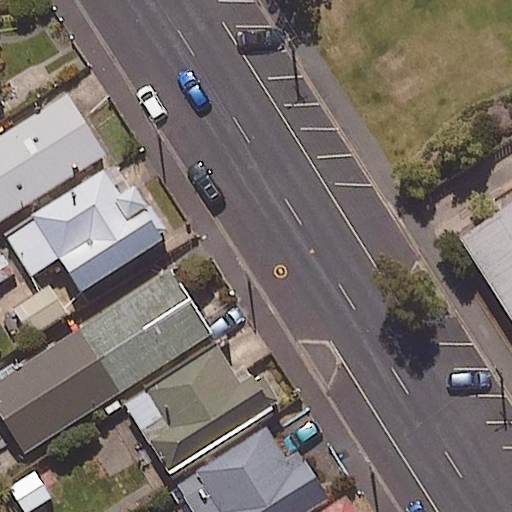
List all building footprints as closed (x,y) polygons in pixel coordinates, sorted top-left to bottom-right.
[(0,233),(110,163),(70,101),(0,146),(0,233)] [(85,296),(168,244),(151,218),(155,216),(142,196),(138,198),(119,168),(6,239),(33,283),(64,263),(85,296)] [(511,218),(467,247),(511,318),(511,218)] [(18,277),(6,258),(0,261),(0,287),(0,288),(18,277)] [(215,341),(175,277),(0,385),(0,420),(25,460),(215,341)] [(70,319),(52,290),(16,314),(34,342),(70,319)] [(237,380),(220,354),(127,412),(173,485),(279,419),(277,414),(285,409),(269,384),(258,391),(246,373),(237,380)] [(195,511),(323,511),(334,505),(303,457),(291,465),(272,435),(182,491),(195,511)] [(355,511),(350,502),(334,511),(355,511)]
